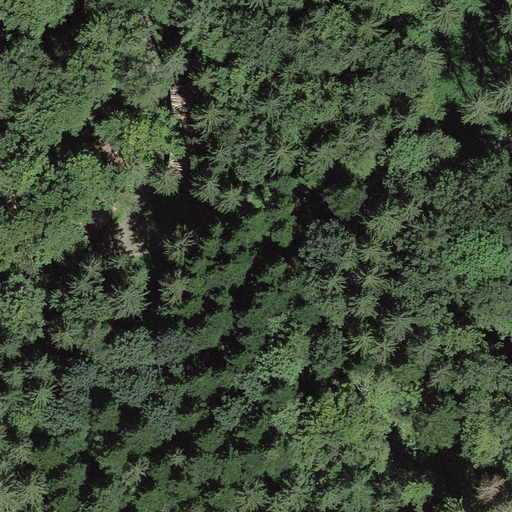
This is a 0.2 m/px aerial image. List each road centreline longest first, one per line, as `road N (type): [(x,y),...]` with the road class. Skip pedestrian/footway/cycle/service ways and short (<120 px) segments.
road 1 (track): [(141,0),(151,113),(138,248),(0,285)]
road 2 (track): [(511,136),(138,248)]
